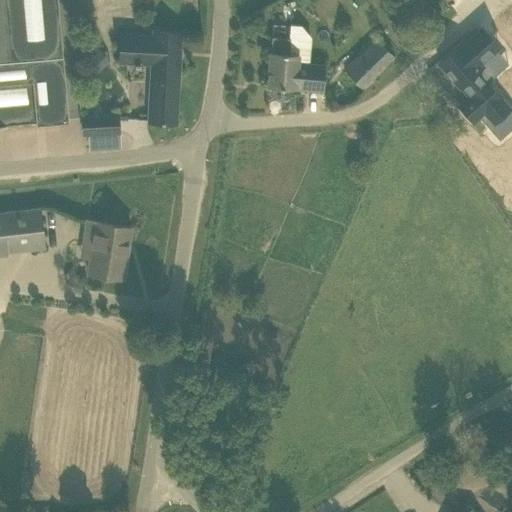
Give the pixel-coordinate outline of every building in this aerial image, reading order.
[(0,0),(0,126),(7,125),(7,124),(35,121),(35,123),(68,120),(57,0),(0,0)] [(151,65),(148,119),(148,122),(177,123),(181,32),(152,30),(152,34),(121,32),(119,63),(151,65)] [(267,86),(283,87),(296,88),(323,90),(325,65),(298,62),(299,53),(290,53),(291,38),(271,36),(267,86)] [(362,88),(395,56),(376,38),(345,69),(362,88)] [(472,74),(477,69),(469,59),(473,54),(461,41),(438,61),(460,86),(461,85),(470,95),(458,105),(472,122),(499,97),(485,82),(482,85),(472,74)] [(118,115),(82,117),(83,134),(119,133),(118,115)] [(0,252),(43,248),(38,208),(0,212),(0,252)] [(87,220),(84,236),(93,237),(88,273),(122,278),(131,227),(87,220)]
